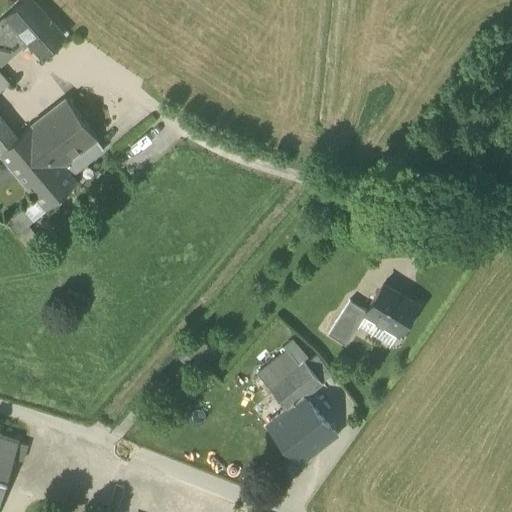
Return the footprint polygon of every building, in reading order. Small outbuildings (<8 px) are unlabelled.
[(28,0),(7,20),(26,41),(28,44),(40,56),(61,37),(28,0)] [(19,53),(28,44),(26,41),(16,50),(0,32),(0,25),(7,20),(5,18),(0,22),(0,67),(1,69),(19,53)] [(0,32),(16,50),(26,41),(7,20),(0,25),(0,32)] [(35,199),(45,211),(76,185),(70,178),(75,174),(74,174),(103,150),(65,101),(15,141),(0,153),(0,156),(9,167),(17,177),(35,199)] [(0,123),(0,143),(10,135),(0,123)] [(0,153),(15,141),(10,135),(0,143),(0,153)] [(0,184),(17,177),(9,167),(0,170),(0,184)] [(46,212),(45,211),(35,199),(22,210),(33,223),(46,212)] [(5,225),(16,238),(28,228),(33,223),(22,210),(5,225)] [(40,243),(28,228),(16,238),(27,253),(40,243)] [(366,313),(378,321),(371,333),(390,345),(397,333),(398,334),(417,305),(395,291),(395,292),(382,284),(365,311),(364,312),(366,313)] [(327,334),(344,345),(358,325),(366,313),(364,312),(365,311),(349,300),(327,334)] [(358,325),(371,333),(378,321),(366,313),(358,325)] [(195,345),(214,362),(218,357),(193,334),(181,348),(187,353),(195,345)] [(301,355),(306,361),(310,358),(292,339),(282,347),(284,350),(286,349),(295,360),(300,356),(301,355)] [(187,353),(206,370),(214,362),(195,345),(187,353)] [(256,374),(269,389),(298,363),(295,360),(286,349),(284,350),(256,374)] [(317,354),(310,358),(306,361),(304,362),(322,383),(331,376),(317,354)] [(300,356),(295,360),(298,363),(269,389),(278,400),(286,409),(302,395),(304,398),(322,383),(304,362),(306,361),(301,355),(300,356)] [(265,426),(300,467),(336,436),(304,398),(302,395),(286,409),(270,422),(265,426)] [(262,413),(270,422),(286,409),(278,400),(262,413)] [(0,439),(0,504),(13,462),(18,445),(0,439)] [(18,445),(13,462),(22,465),(27,448),(18,445)]
